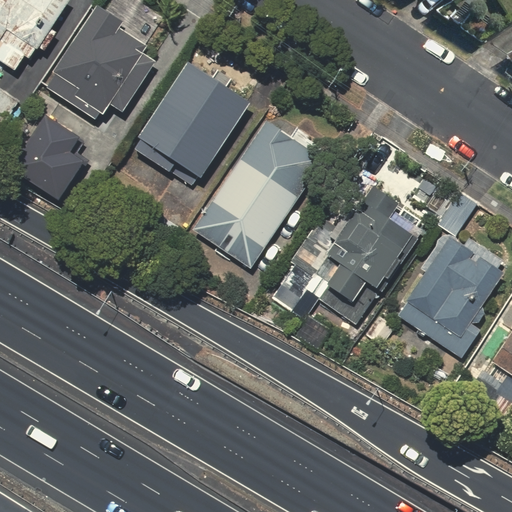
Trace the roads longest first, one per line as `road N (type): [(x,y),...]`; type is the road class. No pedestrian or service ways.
road 1 (motorway): [(0,205),(511,500)]
road 2 (motorway): [(0,312),(333,511)]
road 3 (tertiary): [(281,0),(511,150)]
road 4 (motorway): [(193,511),(0,395)]
